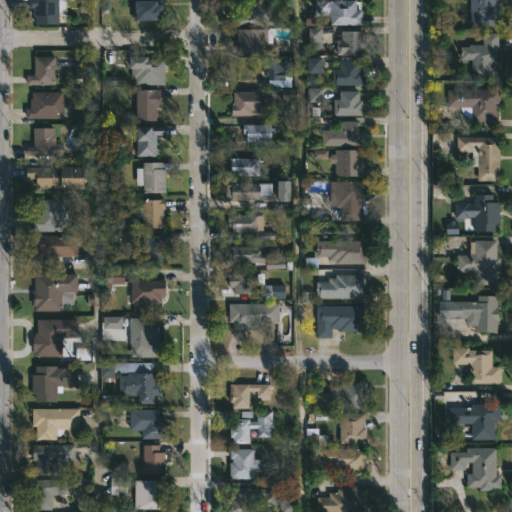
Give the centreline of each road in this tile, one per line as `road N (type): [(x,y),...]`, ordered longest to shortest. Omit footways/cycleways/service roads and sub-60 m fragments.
road 1 (secondary): [(408,0),(411,511)]
road 2 (residential): [(197,0),(198,511)]
road 3 (residential): [(0,37),(2,511)]
road 4 (residential): [(411,360),(198,361)]
road 5 (residential): [(198,40),(0,37)]
